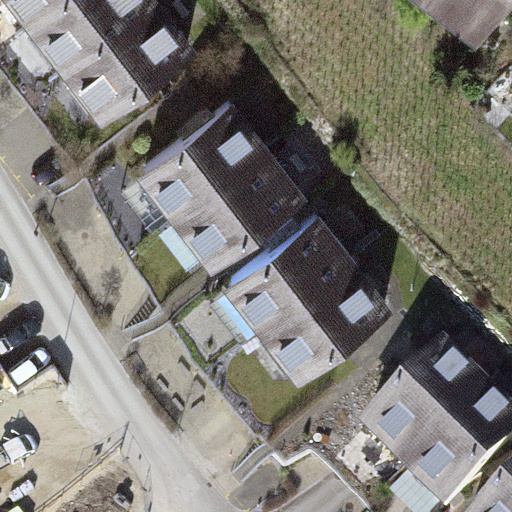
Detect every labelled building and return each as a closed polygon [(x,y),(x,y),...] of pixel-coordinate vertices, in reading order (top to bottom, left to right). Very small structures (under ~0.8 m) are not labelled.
[(7,0),(24,22),(53,0),(7,0)] [(54,0),(25,22),(59,69),(152,0),(54,0)] [(153,0),(152,0),(59,69),(93,115),(187,46),(153,0)] [(494,0),(460,0),(482,16),(494,0)] [(141,159),(135,163),(170,210),(264,140),(229,94),(141,159)] [(264,141),(170,210),(204,256),(298,187),(264,141)] [(316,208),(222,277),(257,324),(351,254),(316,208)] [(351,255),(257,324),(291,370),(385,301),(351,255)] [(441,348),(358,430),(399,471),(482,388),(441,348)] [(511,418),(482,388),(399,471),(440,511),(511,439),(511,418)] [(511,511),(511,475),(475,511),(511,511)]
